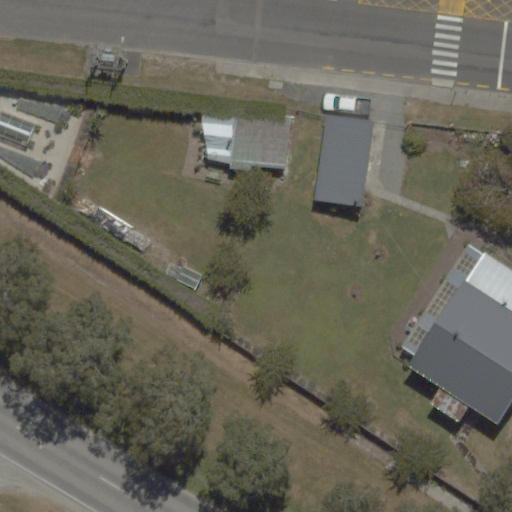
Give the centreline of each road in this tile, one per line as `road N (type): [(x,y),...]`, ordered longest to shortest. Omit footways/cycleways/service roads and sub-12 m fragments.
road 1 (residential): [(511,54),(34,0)]
road 2 (secondary): [(0,414),(160,511)]
